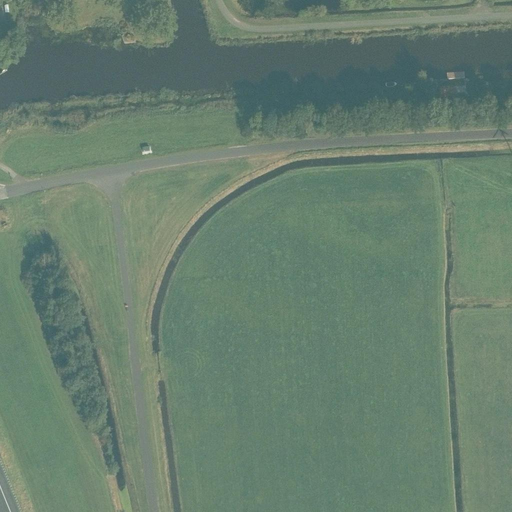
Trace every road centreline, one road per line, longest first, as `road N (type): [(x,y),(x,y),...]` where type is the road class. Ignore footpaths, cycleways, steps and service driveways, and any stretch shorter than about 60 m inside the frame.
road 1 (unclassified): [(110,172),(268,148),(511,135)]
road 2 (unclassified): [(153,511),(110,172)]
road 3 (unclassified): [(218,0),(233,21),(252,29),(511,16)]
